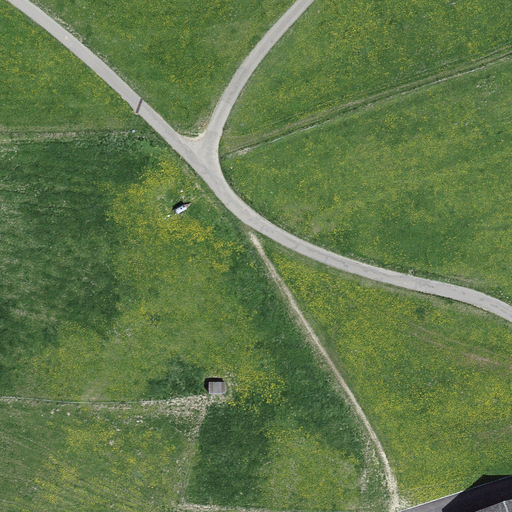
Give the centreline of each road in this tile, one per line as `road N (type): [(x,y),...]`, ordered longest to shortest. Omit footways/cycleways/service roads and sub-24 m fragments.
road 1 (residential): [(511,318),(343,270),(252,229),(207,170)]
road 2 (residential): [(207,170),(16,0)]
road 3 (residential): [(305,0),(236,85),(207,170)]
